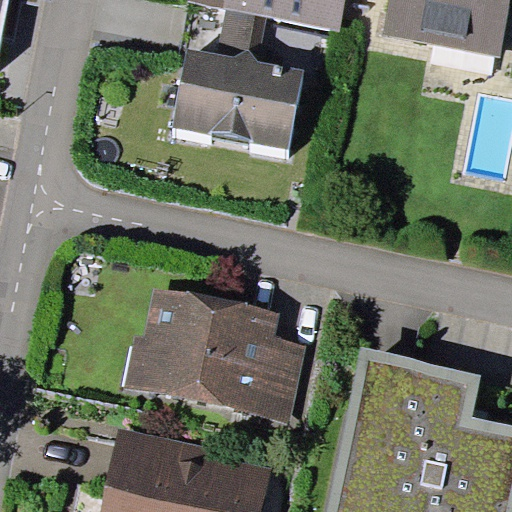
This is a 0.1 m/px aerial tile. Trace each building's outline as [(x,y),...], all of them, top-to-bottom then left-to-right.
[(0,0),(0,42),(8,0),(0,0)] [(172,126),(289,148),(304,70),(257,61),(265,17),(338,30),(344,0),(187,0),(187,2),(226,9),(218,52),(186,47),(172,126)] [(511,0),(389,0),(383,35),(500,57),(511,0)] [(281,312),(154,287),(145,334),(137,333),(126,389),(292,422),(308,344),(276,338),(281,312)] [(481,374),(364,347),(327,511),(511,511),(511,423),(473,418),(481,374)] [(211,445),(119,426),(100,511),(265,511),(275,466),(209,452),(211,445)]
